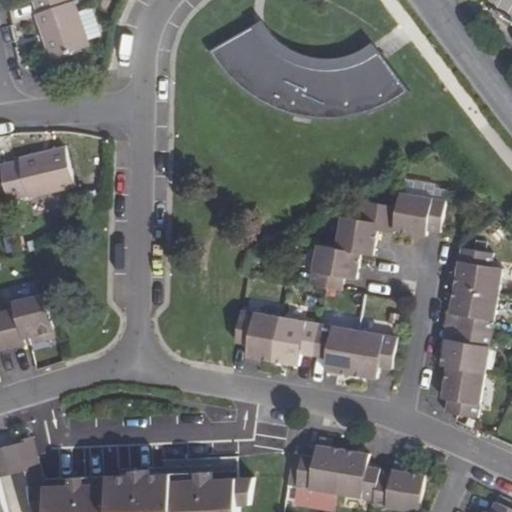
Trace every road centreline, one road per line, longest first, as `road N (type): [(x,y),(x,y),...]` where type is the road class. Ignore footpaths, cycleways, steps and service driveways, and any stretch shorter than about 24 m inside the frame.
road 1 (residential): [(132,366),(401,416)]
road 2 (residential): [(132,366),(141,116)]
road 3 (residential): [(426,267),(401,416)]
road 4 (tertiary): [(511,111),(427,0)]
road 5 (residential): [(0,403),(132,366)]
road 6 (residential): [(141,116),(5,116)]
road 7 (residential): [(141,116),(143,55),(170,0)]
